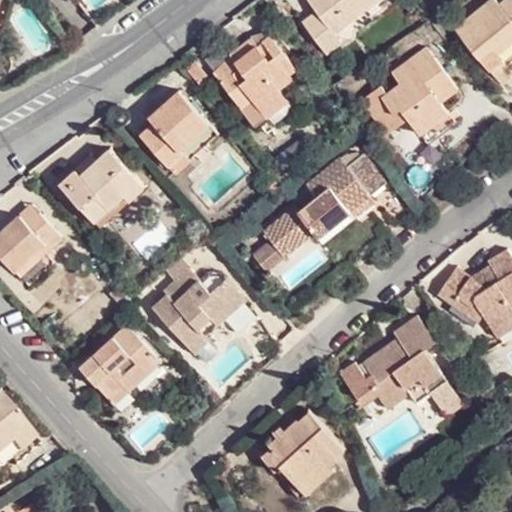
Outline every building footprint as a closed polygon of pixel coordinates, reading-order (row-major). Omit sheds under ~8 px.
[(321,0),(313,8),(338,40),(351,30),(341,19),(366,0),(321,0)] [(511,81),(511,56),(508,51),(500,42),(511,33),(511,0),(491,0),(463,23),(508,84),(511,81)] [(249,60),(232,74),(251,98),(261,89),(272,105),(293,88),(288,82),(301,73),(297,69),(304,63),(279,30),(267,41),(261,34),(242,50),(249,60)] [(511,33),(500,42),(508,51),(511,48),(511,33)] [(389,80),(369,97),(394,129),(416,113),(434,132),(461,111),(448,96),(464,84),(430,45),(400,69),(407,78),(394,87),(389,80)] [(184,179),(200,165),(185,148),(217,121),(185,84),(152,112),(158,120),(142,131),(184,179)] [(185,148),(200,165),(231,137),(217,121),(185,148)] [(87,172),(81,165),(64,180),(90,209),(105,198),(118,212),(149,186),(114,146),(102,157),(87,172)] [(320,225),(324,229),(356,203),(350,197),(368,184),(373,190),(392,174),(369,147),(357,159),(350,151),(318,178),(327,189),(311,204),(304,195),(271,223),(293,249),(320,225)] [(97,151),(81,165),(87,172),(102,157),(97,151)] [(377,197),(395,219),(415,201),(392,174),(373,190),(377,197)] [(356,203),(324,229),(330,237),(377,197),(373,190),(368,184),(350,197),(356,203)] [(105,198),(90,209),(103,225),(118,212),(105,198)] [(35,200),(21,211),(27,220),(41,208),(35,200)] [(0,229),(0,248),(18,269),(46,245),(53,253),(69,238),(41,208),(27,220),(21,211),(0,229)] [(434,288),(448,296),(455,279),(482,297),(496,319),(511,308),(511,236),(511,235),(490,250),(498,260),(473,272),(467,268),(448,258),(434,288)] [(46,245),(18,269),(26,277),(53,253),(46,245)] [(490,250),(467,268),(473,272),(498,260),(490,250)] [(229,331),(240,322),(230,310),(251,294),(232,272),(214,288),(191,263),(166,285),(170,291),(155,303),(196,351),(214,337),(208,330),(221,322),(229,331)] [(455,279),(448,296),(475,310),(482,297),(455,279)] [(230,310),(240,322),(261,304),(251,294),(230,310)] [(394,340),(375,352),(391,375),(385,379),(393,388),(397,394),(415,381),(410,374),(422,366),(432,379),(448,368),(427,341),(435,335),(418,311),(399,325),(407,335),(398,342),(394,340)] [(131,318),(82,358),(108,388),(124,377),(130,385),(163,357),(131,318)] [(391,375),(375,352),(366,359),(382,382),(385,379),(391,375)] [(346,367),(365,392),(382,382),(366,359),(363,354),(346,367)] [(410,374),(415,381),(420,388),(432,379),(422,366),(410,374)] [(393,388),(385,379),(382,382),(365,392),(372,401),(393,388)] [(0,463),(14,451),(18,449),(38,431),(8,397),(0,404),(0,463)] [(279,452),(270,458),(295,493),(356,453),(326,410),(295,432),(291,427),(282,433),(287,440),(275,446),(279,452)] [(38,431),(18,449),(25,456),(45,439),(38,431)] [(48,511),(41,502),(25,511),(48,511)]
